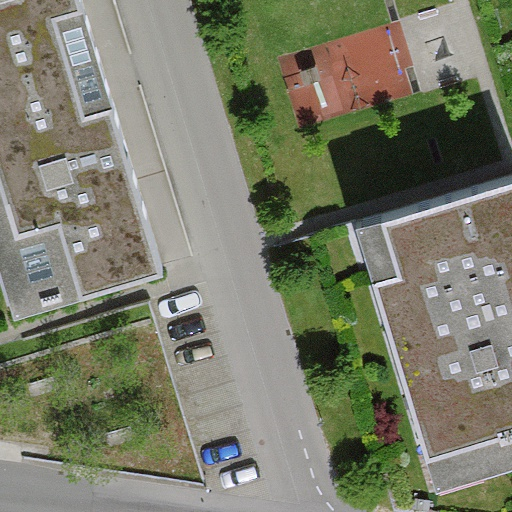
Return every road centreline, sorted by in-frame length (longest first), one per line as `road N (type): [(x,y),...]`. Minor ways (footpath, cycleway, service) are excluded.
road 1 (residential): [(312,511),(314,483),(157,0)]
road 2 (residential): [(0,494),(132,511)]
